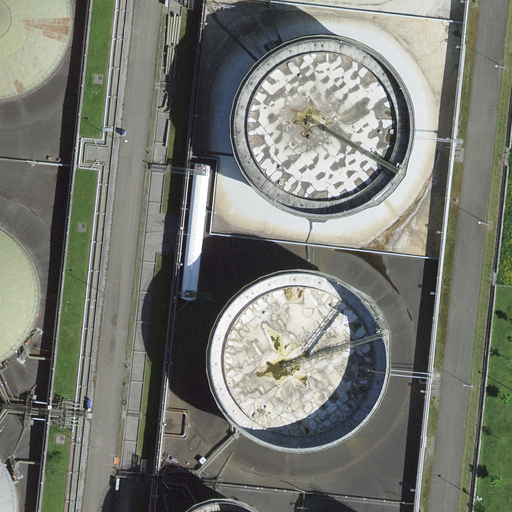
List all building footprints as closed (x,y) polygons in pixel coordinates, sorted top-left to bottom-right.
[(0,0),(0,92),(25,88),(52,68),(67,44),(71,18),(67,0),(0,0)] [(305,39),(280,49),(252,74),(234,117),(241,165),(261,194),(283,211),(322,221),(363,214),(396,190),(413,161),(419,130),(410,90),(395,67),(372,49),(336,37),(305,39)] [(0,362),(24,345),(38,321),(43,296),(36,263),(24,244),(5,229),(0,227),(0,362)] [(278,275),(253,284),(225,310),(208,352),(214,401),(234,430),(257,446),(295,457),(336,450),(369,425),(386,397),(392,365),(383,325),(368,303),(345,284),(309,273),(278,275)] [(0,511),(18,511),(18,510),(11,477),(0,460),(0,511)]
